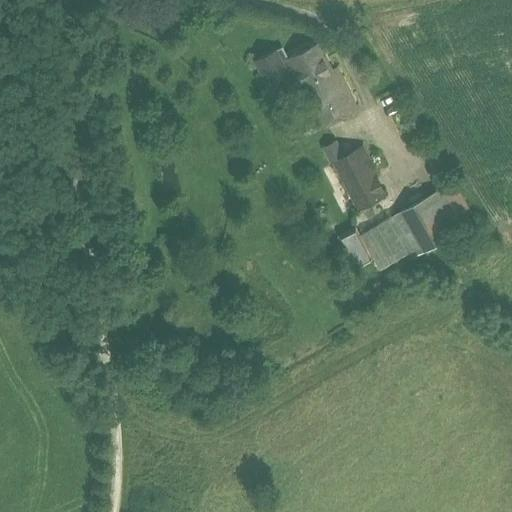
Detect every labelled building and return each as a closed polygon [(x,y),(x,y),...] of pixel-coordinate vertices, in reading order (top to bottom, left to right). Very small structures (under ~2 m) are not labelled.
[(287,70),(292,67),(302,89),(299,91),(317,128),(357,109),(337,67),(331,70),(318,43),(287,58),(282,46),(253,60),(266,86),(289,74),(287,70)] [(336,141),(322,148),(330,163),(334,162),(357,209),(386,193),(362,145),(344,156),(336,141)] [(412,251),(415,256),(464,226),(441,187),(392,216),(412,251)] [(392,216),(358,235),(370,258),(372,258),(379,270),(401,257),(412,251),(392,216)] [(355,229),(338,237),(353,266),(370,258),(355,229)]
